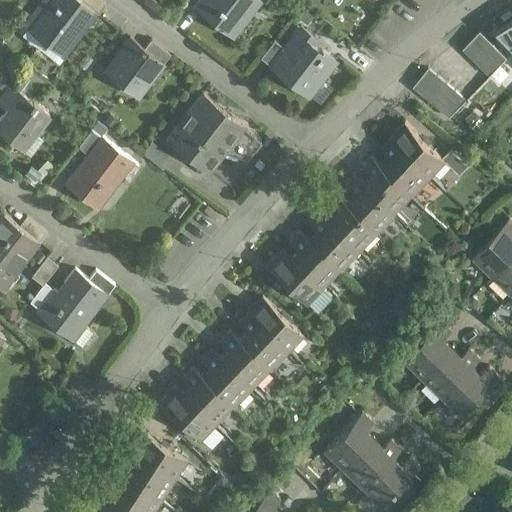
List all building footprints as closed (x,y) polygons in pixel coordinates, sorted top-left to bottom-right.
[(79,0),(47,0),(50,2),(29,29),(61,54),(93,12),(94,11),(79,0)] [(106,6),(98,0),(79,0),(94,11),(93,12),(98,16),(106,6)] [(253,0),(205,0),(197,11),(228,34),(253,0)] [(284,49),(271,66),(307,95),(335,60),(321,49),(319,51),(311,45),(316,39),(301,27),(284,49)] [(479,32),(463,49),(472,58),(489,41),(479,32)] [(144,50),(130,39),(105,72),(138,97),(163,64),(144,50)] [(170,55),(151,40),(144,50),(163,64),(170,55)] [(489,41),(472,58),(480,66),(497,49),(489,41)] [(274,42),(261,59),(270,67),(271,66),(284,49),(274,42)] [(497,49),(480,66),(490,75),(506,58),(497,49)] [(428,68),(413,87),(422,95),(437,76),(428,68)] [(437,76),(422,95),(431,102),(446,83),(437,76)] [(446,83),(431,102),(440,109),(455,90),(446,83)] [(10,85),(0,97),(0,104),(6,110),(20,92),(10,85)] [(455,90),(440,109),(450,117),(464,98),(455,90)] [(48,114),(20,92),(6,110),(0,117),(0,130),(22,148),(48,114)] [(202,94),(167,139),(206,169),(226,143),(244,157),(259,138),(240,124),(240,123),(202,94)] [(443,156),(405,121),(391,137),(431,175),(446,160),(446,159),(443,156)] [(100,138),(90,130),(77,148),(87,156),(100,138)] [(431,175),(391,137),(381,147),(388,154),(381,162),(380,163),(412,193),(412,194),(413,195),(431,175)] [(87,156),(66,183),(98,207),(99,206),(96,204),(129,161),(132,163),(132,162),(100,138),(87,156)] [(172,159),(151,143),(142,154),(163,170),(172,159)] [(469,163),(451,147),(443,156),(446,159),(446,160),(460,172),(469,163)] [(412,193),(380,163),(381,162),(372,154),(362,165),(369,172),(362,180),(361,181),(394,212),(412,194),(412,193)] [(394,212),(361,181),(362,180),(354,173),(344,184),(352,191),(344,199),(343,200),(376,230),(375,231),(376,232),(394,212)] [(376,230),(343,200),(344,199),(335,191),(325,202),(333,209),(325,217),(325,218),(358,249),(375,231),(376,230)] [(358,249),(325,218),(325,217),(318,210),(307,221),(315,228),(307,237),(339,267),(338,268),(340,269),(358,249)] [(19,225),(1,212),(0,214),(0,281),(2,283),(34,241),(36,238),(19,225)] [(46,232),(26,216),(19,225),(36,238),(34,241),(38,243),(46,232)] [(511,220),(509,218),(471,259),(491,277),(511,254),(511,220)] [(339,267),(307,237),(299,228),(289,239),(296,246),(288,254),(288,255),(321,286),(338,268),(339,267)] [(321,286),(288,255),(288,254),(281,248),(266,264),(306,302),(321,286)] [(46,254),(30,275),(42,284),(43,282),(58,263),(46,254)] [(511,254),(491,277),(510,295),(511,293),(511,254)] [(87,278),(74,268),(57,291),(53,289),(38,308),(37,310),(72,337),(106,293),(102,291),(103,290),(87,278)] [(113,283),(94,269),(87,278),(103,290),(102,291),(106,293),(113,283)] [(42,284),(29,301),(38,308),(53,289),(43,282),(42,284)] [(303,332),(262,294),(247,309),(288,348),(303,332)] [(288,348),(247,309),(238,320),(245,327),(238,335),(237,336),(269,366),(270,367),(288,348)] [(440,323),(402,364),(422,383),(453,349),(444,341),(451,333),(440,323)] [(269,366),(237,336),(238,335),(229,327),(219,338),(226,345),(219,353),(218,353),(251,385),(269,366)] [(251,385),(218,353),(219,353),(211,346),(201,357),(208,364),(201,372),(200,372),(232,403),(233,404),(251,385)] [(453,349),(422,383),(441,400),(472,367),(473,368),(480,360),(469,350),(462,358),(453,349)] [(232,403),(200,372),(201,372),(192,364),(182,375),(189,382),(182,390),(181,390),(215,422),(232,403)] [(472,367),(441,400),(460,419),(499,378),(488,368),(481,375),(473,368),(472,367)] [(215,422),(181,390),(182,390),(174,383),(159,399),(200,437),(215,422)] [(362,414),(324,455),(343,474),(374,440),(366,432),(373,424),(362,414)] [(186,457),(139,427),(127,445),(175,476),(186,457)] [(374,440),(343,474),(362,491),(394,458),(401,451),(390,441),(383,448),(374,440)] [(175,476),(127,445),(120,457),(129,463),(122,472),(122,473),(161,498),(175,476)] [(409,459),(402,466),(394,458),(362,491),(382,510),(420,469),(409,459)] [(151,511),(161,498),(122,473),(122,472),(114,467),(106,479),(115,485),(108,494),(108,495),(134,511),(151,511)] [(134,511),(108,495),(108,494),(100,489),(92,501),(101,507),(97,511),(134,511)] [(269,492),(250,511),(275,511),(273,510),(280,502),(269,492)] [(511,511),(511,510),(502,501),(495,509),(498,511),(511,511)]
